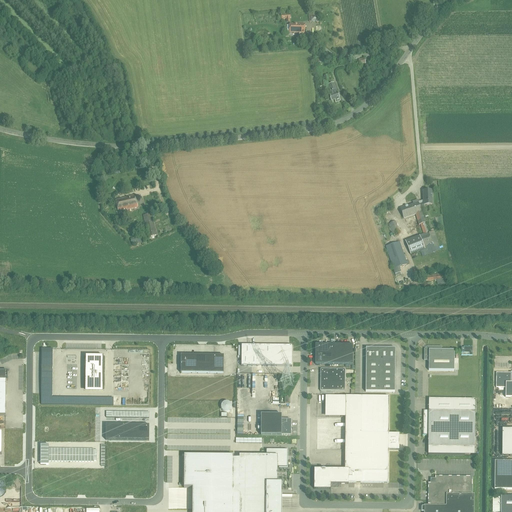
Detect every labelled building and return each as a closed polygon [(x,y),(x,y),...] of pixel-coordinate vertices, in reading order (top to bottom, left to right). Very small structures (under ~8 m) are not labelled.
[(286,22),(290,22),(290,14),(281,14),(281,19),(286,19),(286,22)] [(311,22),(317,22),(317,21),(319,21),(318,14),(308,15),(309,22),(311,22)] [(289,33),(304,33),(304,24),(290,24),(289,33)] [(334,100),(335,103),(340,101),(337,93),(334,83),(328,85),(331,95),(329,96),(331,101),(334,100)] [(415,215),(419,225),(420,224),(423,234),(405,241),(411,255),(425,249),(427,255),(440,251),(434,231),(428,232),(421,213),(420,209),(424,208),(424,205),(432,205),(431,191),(423,191),(424,203),(419,205),(417,200),(413,201),(414,204),(400,208),(403,219),(415,215)] [(126,209),(126,210),(138,207),(135,195),(123,198),(124,199),(116,201),(118,211),(126,209)] [(143,215),(148,237),(156,235),(151,214),(143,215)] [(388,224),(393,235),(400,232),(395,221),(388,224)] [(386,247),(393,269),(407,264),(399,242),(386,247)] [(422,276),(423,282),(445,279),(444,273),(422,276)] [(315,364),(352,365),(352,345),(315,345),(315,364)] [(242,346),(242,366),(292,367),(292,346),(242,346)] [(428,371),(454,371),(454,350),(441,350),(442,347),(427,347),(424,350),(424,361),(429,361),(428,371)] [(461,356),(472,356),(472,347),(463,347),(463,349),(461,349),(461,356)] [(365,392),(395,392),(395,348),(366,348),(365,392)] [(181,359),(181,368),(181,373),(223,374),(224,356),(181,355),(181,359)] [(103,389),(103,357),(85,356),(85,389),(103,389)] [(320,391),(345,392),(345,369),(320,369),(320,391)] [(505,398),(511,397),(511,373),(496,373),(496,388),(505,388),(505,398)] [(314,489),(330,489),(330,484),(348,484),(348,483),(388,483),(388,450),(399,450),(399,434),(389,434),(389,397),(345,397),(325,397),(325,417),(345,418),(345,470),(314,469),(314,489)] [(428,447),(474,448),(475,400),(428,399),(428,411),(423,411),(423,435),(428,435),(428,447)] [(281,420),(281,415),(261,415),(261,435),(291,436),(291,420),(281,420)] [(149,426),(106,425),(106,441),(149,441),(149,426)] [(49,448),(41,448),(41,467),(49,467),(49,464),(94,464),(94,463),(97,463),(97,452),(94,452),(94,451),(49,451),(49,448)] [(281,511),(282,483),(277,483),(277,467),(287,467),(287,450),(266,450),(266,456),(239,456),(239,459),(233,459),(233,456),(184,455),(184,488),(195,488),(194,511),(281,511)] [(494,490),(511,489),(511,461),(495,461),(494,490)] [(423,511),(473,511),(474,495),(472,495),(472,477),(435,476),(435,478),(434,478),(434,482),(430,482),(430,483),(428,483),(428,504),(431,504),(431,506),(424,506),(423,511)] [(511,511),(511,496),(501,496),(492,496),(492,511),(511,511)]
